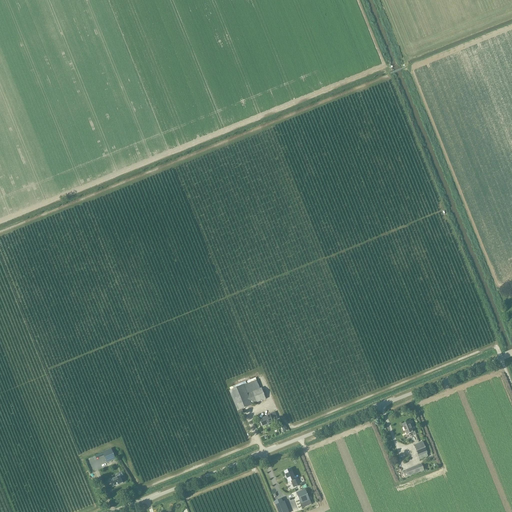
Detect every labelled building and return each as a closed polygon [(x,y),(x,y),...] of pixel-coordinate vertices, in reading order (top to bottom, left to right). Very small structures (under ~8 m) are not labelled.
[(261,388),(260,389),(256,381),(243,386),(229,391),(237,412),(252,406),(251,405),(257,403),(265,399),(261,388)] [(259,420),(262,426),(272,422),(271,420),(274,419),(273,415),(270,416),(259,420)] [(413,432),(411,430),(415,428),(412,421),(402,425),(406,435),(409,434),(410,437),(413,435),(412,432),(413,432)] [(422,442),(413,446),(418,457),(419,460),(423,459),(421,455),(427,453),(422,442)] [(107,463),(116,460),(112,449),(102,452),(107,463)] [(404,478),(423,471),(421,464),(402,472),(404,478)] [(294,480),(295,480),(290,469),(284,472),(288,482),(291,481),(292,484),(293,486),(296,485),(294,480)] [(122,480),(124,479),(123,475),(120,476),(110,480),(112,487),(123,483),(122,480)] [(311,504),(309,500),(305,489),(296,493),(302,508),(311,504)] [(288,511),(284,501),(283,502),(281,499),(274,502),(277,511),(288,511)]
